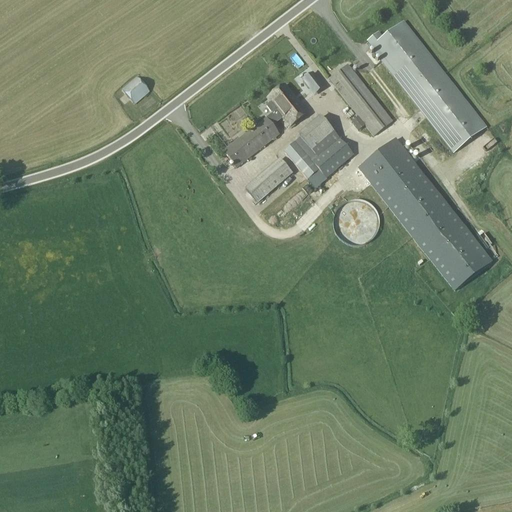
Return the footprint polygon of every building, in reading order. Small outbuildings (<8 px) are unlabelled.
[(378,33),(366,42),(454,154),(485,129),(402,23),(382,39),(378,33)] [(328,80),(333,87),(373,138),(392,122),(347,65),(328,80)] [(319,82),(312,73),(308,77),(302,81),(309,90),(319,82)] [(149,92),(136,77),(121,90),(134,105),(149,92)] [(279,135),(272,127),(282,119),(289,127),(306,114),(284,86),(267,99),(270,103),(266,106),(271,114),(266,118),(265,118),(222,151),(235,169),(279,135)] [(249,121),(237,104),(213,121),(225,138),(249,121)] [(406,133),(420,120),(412,112),(399,126),(406,133)] [(325,180),(353,156),(339,140),(319,117),(297,136),(299,138),(283,152),(314,189),(325,180)] [(420,134),(415,138),(420,144),(425,140),(420,134)] [(395,141),(358,170),(454,293),(473,278),(491,264),(473,241),(395,141)] [(273,161),(238,192),(252,207),(287,177),(273,161)]
